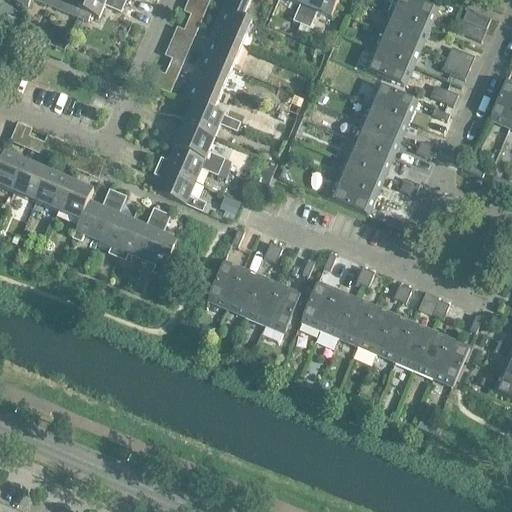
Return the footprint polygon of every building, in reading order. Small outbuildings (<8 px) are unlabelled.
[(28,11),(32,1),(32,0),(5,0),(5,1),(28,11)] [(32,0),(32,1),(64,14),(53,41),(65,46),(77,20),(75,19),(83,0),(32,0)] [(105,8),(121,15),(125,6),(109,0),(83,0),(75,19),(77,20),(88,25),(90,19),(99,22),(105,8)] [(142,0),(137,0),(130,19),(149,26),(157,6),(142,0)] [(226,0),(221,13),(242,22),(251,0),(226,0)] [(286,0),(286,1),(300,7),(293,24),(301,27),(312,0),(286,0)] [(312,0),(301,27),(310,31),(317,14),(331,20),(339,0),(312,0)] [(428,31),(437,12),(408,0),(396,0),(390,15),(428,31)] [(467,12),(465,19),(463,23),(486,33),(490,22),(467,12)] [(251,25),(242,22),(221,13),(211,35),(241,48),(251,25)] [(420,51),(428,31),(390,15),(382,34),(420,51)] [(187,25),(199,30),(202,21),(191,16),(187,25)] [(463,23),(458,35),(481,45),(486,33),(463,23)] [(195,38),(199,30),(187,25),(184,33),(195,38)] [(412,70),(420,51),(382,34),(374,53),(412,70)] [(241,48),(211,35),(202,57),(232,70),(241,48)] [(470,71),(475,60),(451,50),(446,62),(470,71)] [(366,72),(403,89),(412,70),(374,53),(366,72)] [(192,79),(223,92),(232,70),(202,57),(192,79)] [(168,69),(180,74),(183,65),(172,60),(168,69)] [(446,62),(441,73),(465,83),(470,71),(446,62)] [(165,77),(176,82),(180,74),(168,69),(165,77)] [(192,79),(183,102),(193,106),(193,105),(213,114),(223,92),(192,79)] [(511,85),(506,83),(490,121),(509,129),(511,121),(511,85)] [(416,103),(378,87),(370,106),(408,122),(416,103)] [(435,88),(430,98),(454,108),(458,98),(435,88)] [(193,106),(183,128),(214,141),(219,128),(236,135),(240,125),(213,114),(193,105),(193,106)] [(400,141),(408,122),(370,106),(362,125),(400,141)] [(447,124),(450,117),(435,111),(432,117),(447,124)] [(392,160),(400,141),(362,125),(354,144),(392,160)] [(183,128),(174,150),(221,170),(228,173),(231,165),(224,162),(224,161),(208,154),(214,141),(183,128)] [(23,149),(32,153),(36,141),(28,138),(23,149)] [(36,141),(32,153),(40,157),(45,145),(36,141)] [(433,156),(436,150),(421,143),(418,149),(433,156)] [(384,179),(392,160),(354,144),(346,163),(367,172),(384,179)] [(418,149),(415,155),(430,162),(433,156),(418,149)] [(168,163),(161,160),(157,168),(195,185),(201,171),(217,178),(221,170),(174,150),(168,163)] [(27,164),(4,155),(0,164),(1,165),(0,166),(0,189),(14,195),(27,164)] [(67,168),(76,172),(81,160),(72,157),(67,168)] [(81,160),(76,172),(84,175),(89,164),(81,160)] [(375,198),(384,179),(367,172),(346,163),(337,182),(367,195),(375,198)] [(27,164),(14,195),(36,205),(49,174),(27,164)] [(268,167),(262,179),(270,182),(275,170),(268,167)] [(202,214),(206,205),(190,198),(195,185),(157,168),(153,177),(161,180),(155,194),(202,214)] [(467,174),(482,181),(484,174),(470,168),(467,174)] [(49,174),(36,205),(58,214),(71,183),(49,174)] [(508,184),(494,178),(491,185),(505,191),(508,184)] [(417,193),(419,187),(405,181),(402,187),(417,193)] [(367,217),(375,198),(367,195),(337,182),(329,201),(367,217)] [(89,203),(93,193),(71,183),(58,214),(80,223),(89,203)] [(402,187),(399,193),(414,200),(417,193),(402,187)] [(81,245),(84,237),(98,243),(118,196),(109,192),(102,208),(89,203),(80,223),(72,241),(81,245)] [(133,221),(119,216),(126,199),(118,196),(98,243),(112,249),(108,257),(116,261),(133,221)] [(162,214),(154,211),(147,227),(133,221),(116,261),(125,264),(128,256),(142,261),(162,214)] [(162,214),(142,261),(156,267),(152,275),(153,275),(150,284),(158,287),(161,279),(178,240),(164,234),(171,218),(162,214)] [(388,219),(385,225),(386,226),(400,232),(403,225),(388,219)] [(245,234),(238,232),(232,247),(238,249),(245,234)] [(270,263),(276,248),(270,245),(264,260),(270,263)] [(282,251),(276,248),(270,263),(276,266),(282,251)] [(330,256),(323,271),(330,274),(336,259),(330,256)] [(302,277),(308,279),(315,264),(308,262),(302,277)] [(207,302),(227,310),(243,272),(224,264),(207,302)] [(362,287),(368,272),(362,270),(356,285),(362,287)] [(227,310),(246,318),(262,280),(243,272),(227,310)] [(362,287),(368,290),(374,275),(368,272),(362,287)] [(246,318),(265,327),(281,289),(262,280),(246,318)] [(301,323),(320,331),(337,293),(317,285),(301,323)] [(399,304),(406,289),(400,286),(393,301),(399,304)] [(281,289),(265,327),(284,335),(301,297),(281,289)] [(412,291),(406,289),(399,304),(405,306),(412,291)] [(320,331),(339,340),(356,302),(337,293),(320,331)] [(359,348),(375,310),(356,302),(339,340),(359,348)] [(437,320),(443,305),(437,302),(431,317),(437,320)] [(443,322),(449,307),(443,305),(437,320),(443,322)] [(377,356),(393,318),(375,310),(359,348),(377,356)] [(396,364),(412,326),(393,318),(377,356),(396,364)] [(475,336),(482,321),(475,319),(469,334),(475,336)] [(415,372),(431,334),(412,326),(396,364),(415,372)] [(434,380),(450,342),(431,334),(415,372),(434,380)] [(453,388),(469,350),(450,342),(434,380),(453,388)] [(496,349),(511,355),(511,348),(498,343),(496,349)] [(511,378),(511,355),(496,349),(493,355),(508,361),(502,374),(511,378)] [(511,378),(502,374),(496,386),(482,380),(479,387),(511,401),(511,378)]
